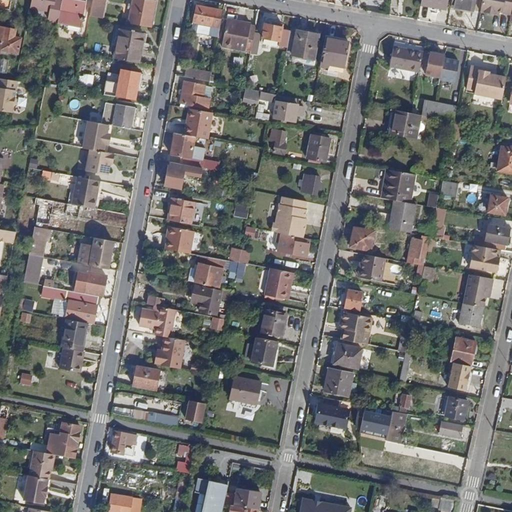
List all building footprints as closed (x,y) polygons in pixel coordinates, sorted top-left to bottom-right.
[(0,0),(0,8),(10,10),(12,0),(0,0)] [(57,21),(58,21),(62,1),(56,0),(31,0),(30,8),(49,12),(48,19),(49,19),(48,22),(56,23),(57,21)] [(65,29),(81,32),(87,1),(79,0),(61,0),(62,1),(58,21),(57,24),(65,25),(65,29)] [(92,0),(90,16),(103,19),(106,0),(102,0),(100,9),(93,8),(94,0),(92,0)] [(94,0),(93,8),(100,9),(102,0),(94,0)] [(133,0),(129,23),(152,28),(157,1),(150,0),(133,0)] [(421,0),(421,5),(445,9),(447,0),(421,0)] [(452,0),(451,7),(473,11),(475,0),(452,0)] [(496,10),(511,13),(511,10),(511,0),(482,0),(481,10),(485,11),(485,13),(495,15),(496,10)] [(192,28),(219,33),(224,11),(196,6),(192,28)] [(251,52),(253,42),(255,33),(256,27),(251,26),(252,24),(228,20),(223,48),(246,52),(246,51),(251,52)] [(261,43),(278,47),(282,25),(273,23),(272,26),(265,25),(261,43)] [(22,39),(16,38),(17,31),(0,27),(0,54),(1,54),(1,51),(19,54),(22,39)] [(141,48),(139,47),(142,34),(121,29),(115,59),(138,63),(141,48)] [(286,54),(314,59),(317,45),(314,44),(315,41),(314,41),(315,34),(297,31),(296,35),(290,34),(286,54)] [(328,61),(345,64),(349,43),(325,38),(320,63),(327,64),(328,61)] [(251,54),(257,55),(259,43),(253,42),(251,52),(251,54)] [(394,49),(391,66),(420,73),(424,53),(410,50),(409,52),(394,49)] [(426,75),(442,78),(446,56),(429,53),(426,75)] [(442,78),(441,80),(456,83),(460,62),(446,59),(442,78)] [(475,93),(503,99),(507,78),(497,76),(490,74),(491,70),(472,66),(467,88),(476,90),(475,93)] [(185,78),(209,82),(211,73),(186,69),(185,78)] [(93,85),(94,74),(80,72),(79,83),(93,85)] [(120,98),(135,100),(140,74),(125,72),(120,98)] [(17,82),(0,78),(0,111),(11,113),(12,107),(15,105),(16,100),(14,97),(17,82)] [(180,103),(208,108),(212,87),(184,82),(180,103)] [(258,104),(259,100),(260,92),(246,89),(243,101),(258,104)] [(297,106),(298,99),(278,96),(260,92),(259,100),(276,103),(274,118),(295,121),(295,116),(302,117),(304,107),(297,106)] [(411,114),(417,115),(420,99),(415,98),(411,114)] [(422,116),(433,118),(436,104),(425,101),(422,116)] [(112,115),(114,104),(107,102),(104,113),(112,115)] [(433,118),(454,122),(457,107),(436,104),(433,118)] [(113,126),(131,129),(135,108),(117,105),(113,126)] [(194,137),(208,139),(212,113),(189,109),(187,121),(190,121),(189,125),(186,125),(184,135),(194,137)] [(390,133),(416,137),(420,115),(417,115),(411,114),(395,110),(390,133)] [(258,118),(271,120),(272,113),(259,111),(258,118)] [(108,128),(88,124),(82,148),(88,149),(102,152),(108,128)] [(273,152),(285,155),(287,145),(284,144),(286,132),(273,129),(270,141),(275,142),(273,152)] [(200,160),(191,158),(194,137),(184,135),(175,133),(171,155),(183,157),(182,165),(184,165),(198,168),(200,160)] [(307,158),(325,161),(330,139),(311,136),(307,158)] [(498,170),(511,172),(511,149),(502,148),(498,170)] [(102,152),(88,149),(84,171),(107,175),(110,163),(112,164),(114,154),(102,152)] [(202,167),(218,171),(220,162),(204,158),(202,167)] [(164,186),(180,189),(183,172),(198,174),(199,168),(198,168),(184,165),(184,169),(168,166),(164,186)] [(198,174),(209,176),(210,170),(199,168),(198,174)] [(410,192),(412,192),(414,178),(412,178),(413,174),(389,170),(388,176),(386,175),(385,181),(386,181),(383,199),(394,201),(410,204),(411,195),(409,195),(410,192)] [(317,189),(321,190),(322,183),(319,183),(320,177),(304,174),(303,181),(302,187),(301,192),(316,195),(317,189)] [(73,205),(94,209),(99,182),(78,178),(73,205)] [(442,195),(456,197),(459,184),(444,181),(442,195)] [(203,195),(210,197),(212,187),(205,186),(203,195)] [(428,207),(435,209),(438,195),(430,194),(428,207)] [(305,218),(308,202),(281,196),(275,223),(273,224),(272,231),(288,235),(294,236),(304,238),(308,219),(305,218)] [(489,212),(505,215),(508,198),(491,196),(489,212)] [(168,221),(190,225),(194,202),(173,198),(168,221)] [(52,218),(53,214),(55,202),(40,199),(38,205),(40,206),(36,225),(41,226),(41,224),(51,226),(52,218)] [(389,230),(411,234),(415,205),(410,204),(394,201),(389,230)] [(250,207),(239,204),(236,216),(248,219),(250,207)] [(66,215),(78,218),(80,208),(67,206),(66,215)] [(368,226),(367,221),(369,210),(356,208),(354,224),(368,226)] [(429,237),(442,240),(443,228),(432,226),(429,237)] [(505,244),(507,244),(509,229),(489,226),(487,239),(482,238),(480,247),(496,249),(501,250),(504,251),(505,244)] [(34,227),(29,255),(43,257),(48,230),(34,227)] [(194,232),(170,227),(166,249),(190,254),(194,232)] [(257,229),(247,227),(246,237),(255,239),(257,229)] [(351,247),(371,250),(374,231),(354,228),(351,247)] [(16,232),(0,229),(0,241),(14,244),(16,232)] [(285,253),(291,254),(294,236),(288,235),(285,253)] [(291,254),(307,257),(309,244),(303,243),(304,238),(294,236),(291,254)] [(78,264),(109,270),(113,248),(114,242),(95,238),(94,247),(82,244),(78,264)] [(416,265),(421,266),(426,242),(413,239),(410,256),(418,258),(416,265)] [(480,247),(473,245),(469,267),(497,272),(499,261),(494,261),(496,249),(480,247)] [(231,261),(238,263),(241,251),(227,248),(225,260),(231,261)] [(24,283),(38,285),(43,257),(29,255),(24,283)] [(196,283),(220,287),(224,265),(225,260),(199,255),(197,264),(199,265),(196,283)] [(360,278),(387,284),(390,264),(387,264),(384,263),(385,259),(364,255),(362,264),(360,278)] [(229,270),(236,271),(238,263),(231,261),(230,267),(229,270)] [(400,276),(404,268),(393,263),(390,272),(400,276)] [(434,275),(432,275),(433,268),(423,267),(421,278),(433,281),(434,275)] [(288,300),(294,273),(270,269),(269,271),(265,270),(262,272),(258,289),(260,292),(265,293),(265,296),(288,300)] [(84,292),(103,296),(106,276),(88,273),(88,274),(77,272),(73,292),(84,294),(84,292)] [(487,293),(491,294),(493,279),(469,275),(464,304),(484,308),(486,297),(487,293)] [(46,279),(44,285),(59,288),(60,282),(46,279)] [(60,316),(94,322),(99,297),(84,294),(73,292),(44,286),(42,297),(62,301),(60,316)] [(200,312),(217,315),(221,292),(195,286),(192,300),(201,302),(201,305),(200,312)] [(362,302),(361,302),(363,292),(348,289),(345,308),(360,310),(362,302)] [(230,301),(231,297),(232,291),(225,290),(223,299),(230,301)] [(157,307),(163,308),(164,300),(149,297),(147,305),(157,307)] [(32,311),(35,301),(24,298),(22,309),(32,311)] [(459,323),(480,327),(484,308),(464,304),(462,304),(459,323)] [(156,312),(143,310),(140,326),(157,329),(156,335),(164,336),(171,338),(176,310),(163,308),(157,307),(156,312)] [(262,332),(281,336),(286,314),(266,310),(262,332)] [(419,326),(432,328),(433,321),(421,319),(422,312),(416,311),(414,322),(420,323),(419,326)] [(343,340),(369,346),(374,319),(344,313),(340,329),(345,330),(343,340)] [(22,323),(30,324),(32,316),(24,314),(22,323)] [(83,333),(85,333),(87,322),(67,318),(62,346),(65,347),(80,350),(83,333)] [(153,364),(179,369),(185,340),(171,338),(164,336),(162,351),(161,355),(155,354),(153,364)] [(399,352),(405,353),(409,337),(402,336),(399,352)] [(454,363),(471,366),(476,342),(445,336),(443,347),(454,349),(452,363),(454,363)] [(252,362),(272,366),(277,341),(257,337),(255,346),(253,359),(252,362)] [(246,357),(253,359),(255,346),(248,344),(246,357)] [(334,364),(358,368),(362,349),(338,344),(334,364)] [(79,365),(81,365),(84,351),(80,350),(65,347),(61,368),(77,371),(79,365)] [(399,383),(405,384),(410,354),(405,353),(399,383)] [(449,387),(466,390),(471,366),(454,363),(449,387)] [(133,385),(156,390),(159,371),(137,367),(133,385)] [(348,396),(351,382),(353,373),(329,368),(325,391),(348,396)] [(31,384),(40,386),(42,378),(32,376),(31,384)] [(231,399),(256,404),(260,382),(235,377),(231,399)] [(348,396),(354,397),(357,384),(351,382),(348,396)] [(406,408),(408,408),(410,397),(403,396),(401,407),(406,408)] [(446,416),(464,419),(468,401),(449,398),(446,416)] [(186,420),(201,423),(205,404),(190,401),(186,420)] [(316,422),(345,428),(349,410),(320,404),(316,422)] [(0,437),(3,438),(9,407),(1,406),(0,412),(0,437)] [(362,433),(387,438),(393,412),(367,406),(362,433)] [(134,409),(133,416),(178,423),(179,416),(134,409)] [(408,438),(404,437),(408,415),(405,414),(400,413),(393,412),(387,438),(387,441),(406,446),(408,438)] [(438,434),(460,438),(463,426),(440,421),(438,434)] [(57,455),(75,458),(81,426),(63,423),(61,435),(58,434),(57,444),(59,444),(57,455)] [(123,454),(131,456),(135,436),(116,432),(111,453),(123,455),(123,454)] [(49,443),(57,444),(58,434),(51,433),(49,443)] [(188,455),(196,456),(198,446),(190,445),(188,455)] [(48,479),(49,480),(55,455),(36,451),(31,476),(48,479)] [(176,471),(192,474),(196,456),(188,455),(186,464),(178,462),(176,471)] [(48,487),(47,487),(48,479),(31,476),(29,476),(24,502),(43,505),(45,497),(47,497),(48,487)] [(180,477),(177,496),(184,497),(186,478),(180,477)] [(226,494),(228,485),(198,478),(195,492),(200,494),(196,511),(222,511),(224,504),(226,494)] [(232,505),(235,506),(257,509),(258,509),(261,492),(237,489),(236,495),(226,494),(224,504),(232,505)] [(109,511),(130,511),(132,498),(112,494),(109,511)] [(352,511),(354,507),(304,498),(301,511),(352,511)] [(432,500),(432,510),(453,509),(453,500),(432,500)]
